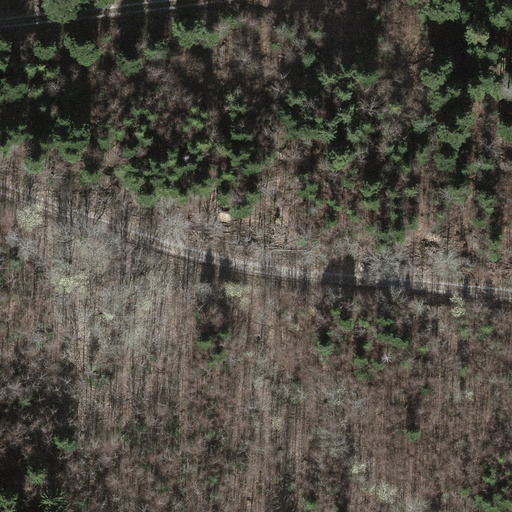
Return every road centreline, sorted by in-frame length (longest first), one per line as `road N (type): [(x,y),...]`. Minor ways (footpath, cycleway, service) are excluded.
road 1 (track): [(0,187),(235,263),(511,292)]
road 2 (track): [(219,0),(0,23)]
